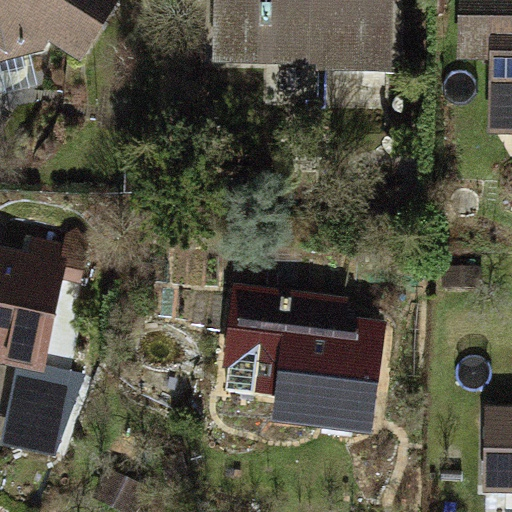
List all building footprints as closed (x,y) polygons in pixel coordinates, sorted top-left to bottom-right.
[(86,65),(121,0),(0,0),(0,49),(12,59),(25,41),(46,55),(56,43),(86,65)] [(217,0),(216,66),(395,68),(395,0),(217,0)] [(511,0),(460,0),(459,59),(490,60),(488,130),(511,130),(511,0)] [(29,256),(0,250),(0,365),(48,375),(73,250),(31,242),(29,256)] [(347,298),(236,289),(229,381),(278,385),(275,422),(378,430),(386,328),(345,324),(347,298)] [(511,511),(511,407),(485,407),(482,511),(511,511)]
